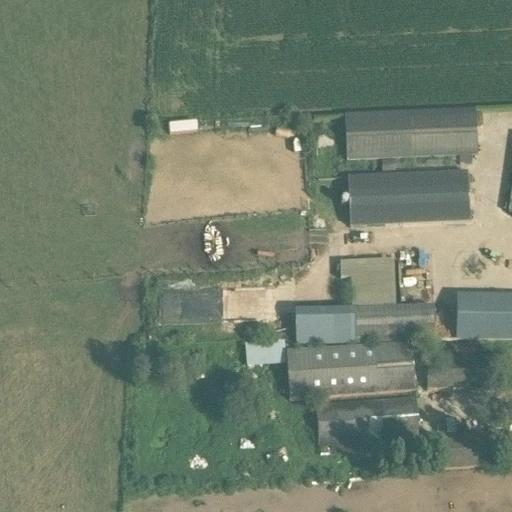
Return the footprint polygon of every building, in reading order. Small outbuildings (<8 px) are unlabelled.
[(476,113),(456,114),(344,119),(346,163),(477,157),(476,113)] [(396,175),(396,163),(381,164),(382,176),(396,175)] [(468,174),(348,179),(350,230),(470,223),(468,174)] [(394,263),(341,265),(341,281),(350,281),(351,310),(353,310),(355,346),(419,343),(419,344),(435,343),(434,308),(396,309),(394,263)] [(511,303),(456,303),(457,342),(511,340),(511,303)] [(285,343),(246,346),(247,371),(287,368),(285,343)] [(410,346),(286,354),(290,404),(413,396),(410,346)] [(499,358),(426,358),(427,392),(499,392),(499,358)] [(414,403),(317,408),(320,447),(416,442),(414,403)] [(454,422),(446,423),(447,436),(455,435),(454,422)] [(493,435),(473,437),(435,440),(438,472),(496,468),(493,435)]
